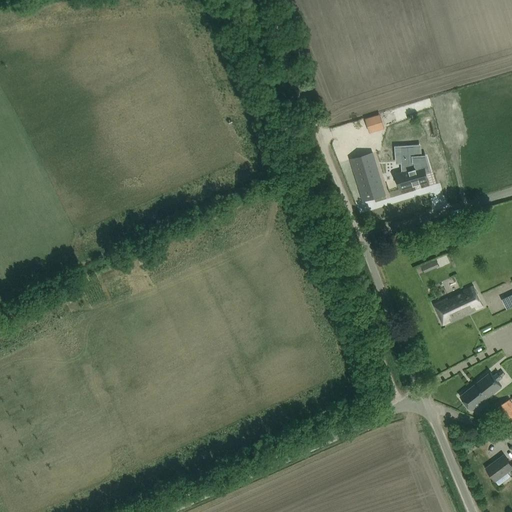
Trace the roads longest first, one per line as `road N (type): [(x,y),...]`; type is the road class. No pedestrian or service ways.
road 1 (track): [(392,411),(224,0)]
road 2 (unclassified): [(158,511),(425,397)]
road 3 (unclassified): [(425,397),(361,233)]
road 4 (unclassified): [(361,233),(511,189)]
road 5 (unclassified): [(361,233),(308,106)]
road 6 (unclassified): [(473,511),(425,397)]
